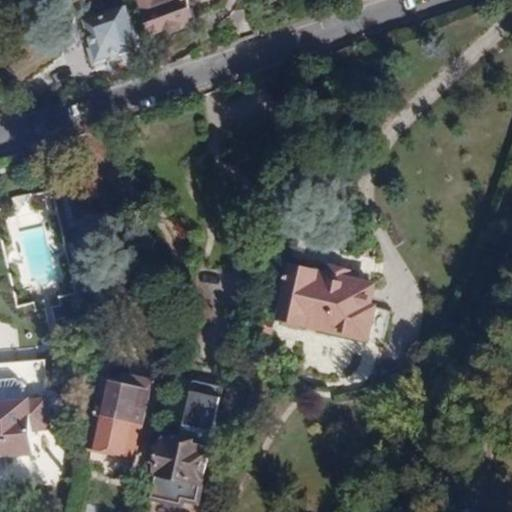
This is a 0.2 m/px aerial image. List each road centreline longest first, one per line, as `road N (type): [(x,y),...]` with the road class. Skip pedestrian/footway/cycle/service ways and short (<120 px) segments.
road 1 (residential): [(0,140),(424,0)]
road 2 (residential): [(511,232),(459,375),(385,511)]
